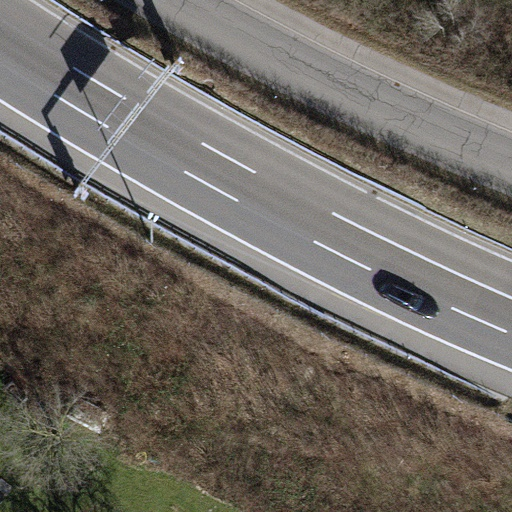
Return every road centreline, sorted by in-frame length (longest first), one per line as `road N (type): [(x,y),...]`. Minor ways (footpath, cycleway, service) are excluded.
road 1 (motorway): [(0,39),(175,148),(511,314)]
road 2 (unclassified): [(184,0),(347,94),(511,167)]
